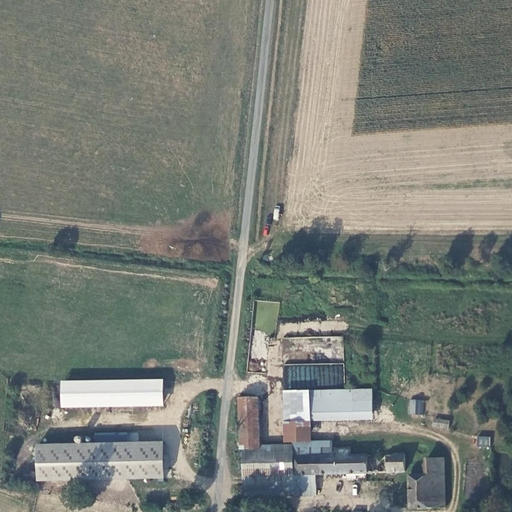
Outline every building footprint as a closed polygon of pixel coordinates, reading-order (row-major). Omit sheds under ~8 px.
[(163,380),(60,379),(59,406),(162,408),(163,380)] [(303,390),(277,391),(278,438),(304,437),(303,414),(364,413),(363,389),(303,390)] [(252,396),(236,397),(240,498),(311,496),(311,474),(399,471),(400,471),(400,468),(399,454),(345,456),(344,449),(327,450),(327,457),(325,457),(325,442),(254,444),(252,396)] [(409,400),(408,414),(424,414),(424,400),(409,400)] [(432,428),(448,429),(449,420),(433,418),(432,428)] [(35,481),(163,480),(163,441),(129,441),(129,435),(118,435),(118,440),(110,440),(110,434),(94,435),(94,442),(35,443),(35,481)] [(490,447),(490,437),(477,436),(477,447),(490,447)] [(438,457),(423,457),(423,466),(408,466),(408,474),(406,474),(406,507),(440,506),(438,457)]
